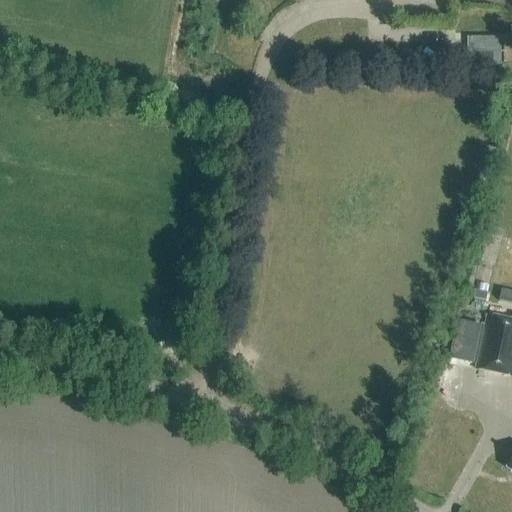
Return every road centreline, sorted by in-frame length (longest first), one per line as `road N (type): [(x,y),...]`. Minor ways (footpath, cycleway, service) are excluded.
road 1 (track): [(375,7),(306,12),(266,44),(192,402)]
road 2 (unclassified): [(416,511),(251,424),(192,402),(147,386),(0,364)]
